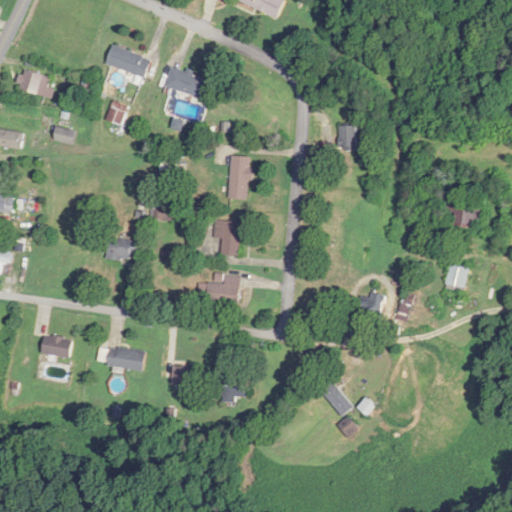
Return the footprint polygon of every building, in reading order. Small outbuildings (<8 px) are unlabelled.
[(238,0),(279,18),(287,0),(238,0)] [(152,57),(113,47),(107,66),(147,77),(152,57)] [(211,78),(172,67),(166,87),(205,99),(211,78)] [(19,89),(53,98),(56,90),(50,88),(53,78),(25,70),(19,89)] [(341,150),(358,150),(358,126),(341,126),(341,150)] [(75,143),(78,131),(58,127),(55,140),(75,143)] [(0,146),(25,147),(26,131),(0,129),(0,146)] [(252,199),(252,156),(231,156),(231,199),(252,199)] [(17,196),(0,195),(0,214),(17,214),(17,196)] [(482,204),(466,204),(467,195),(449,195),(448,224),(481,225),(482,204)] [(241,257),(242,222),(216,221),(216,239),(224,239),(223,256),(241,257)] [(140,242),(111,238),(107,258),(136,263),(140,242)] [(0,274),(6,275),(7,263),(17,264),(18,253),(0,251),(0,274)] [(470,268),(451,264),(446,287),(465,292),(470,268)] [(240,304),(242,277),(217,274),(216,284),(208,283),(207,301),(240,304)] [(362,294),(359,321),(382,323),(385,297),(362,294)] [(74,340),(45,335),(42,353),(71,358),(74,340)] [(108,365),(143,372),(147,352),(112,345),(108,365)] [(173,385),(179,386),(177,408),(197,411),(201,368),(175,365),(173,385)] [(248,402),(248,373),(222,373),(222,402),(248,402)] [(343,416),(355,408),(333,380),(321,389),(343,416)] [(369,416),(376,407),(367,399),(359,409),(369,416)] [(359,429),(349,418),(340,426),(350,437),(359,429)]
